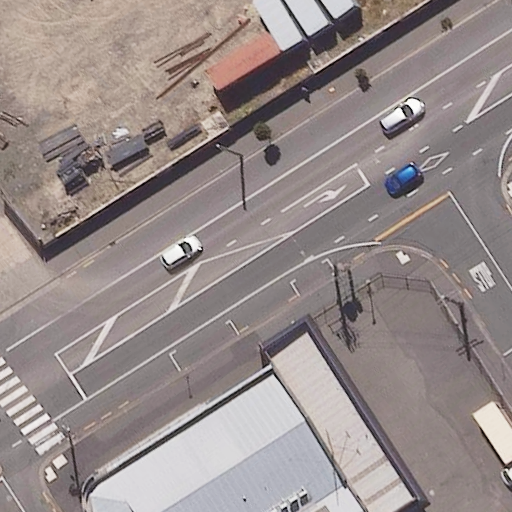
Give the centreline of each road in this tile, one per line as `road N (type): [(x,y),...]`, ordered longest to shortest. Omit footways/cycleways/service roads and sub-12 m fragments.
road 1 (tertiary): [(422,151),(288,236),(203,274),(64,363),(0,415)]
road 2 (unclassified): [(422,151),(511,284)]
